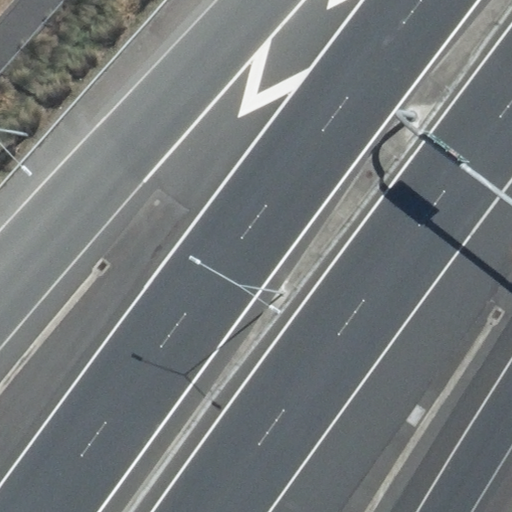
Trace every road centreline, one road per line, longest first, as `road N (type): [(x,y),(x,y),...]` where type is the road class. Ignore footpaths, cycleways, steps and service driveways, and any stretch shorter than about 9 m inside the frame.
road 1 (motorway): [(58,511),(425,0)]
road 2 (motorway): [(511,101),(210,511)]
road 3 (motorway): [(0,303),(253,0)]
